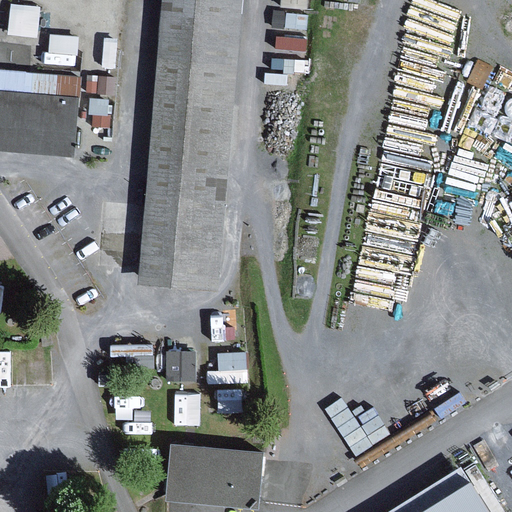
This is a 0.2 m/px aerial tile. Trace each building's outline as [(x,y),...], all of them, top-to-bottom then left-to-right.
[(14,0),(13,30),(43,32),(45,1),(32,0),(14,0)] [(162,0),(139,286),(219,292),(243,0),(162,0)] [(56,44),(80,48),(83,35),(58,31),(56,44)] [(82,77),(0,69),(0,152),(74,158),(82,77)] [(116,77),(99,76),(97,94),(115,96),(116,77)] [(110,128),(111,115),(93,114),(92,127),(110,128)] [(172,346),(172,378),(202,378),(202,345),(172,346)] [(220,381),(254,379),(253,347),(219,348),(220,381)] [(205,420),(205,391),(180,391),(180,420),(205,420)] [(264,453),(171,444),(165,502),(259,511),(264,453)] [(489,511),(460,466),(387,511),(489,511)]
